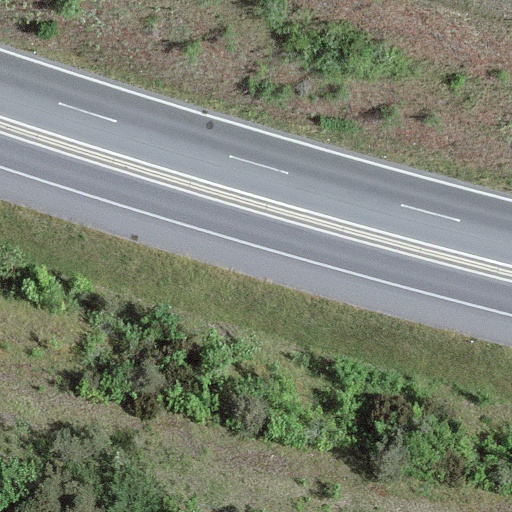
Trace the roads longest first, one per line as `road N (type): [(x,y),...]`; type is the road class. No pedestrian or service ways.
road 1 (trunk): [(511,234),(0,84)]
road 2 (trunk): [(0,150),(511,299)]
